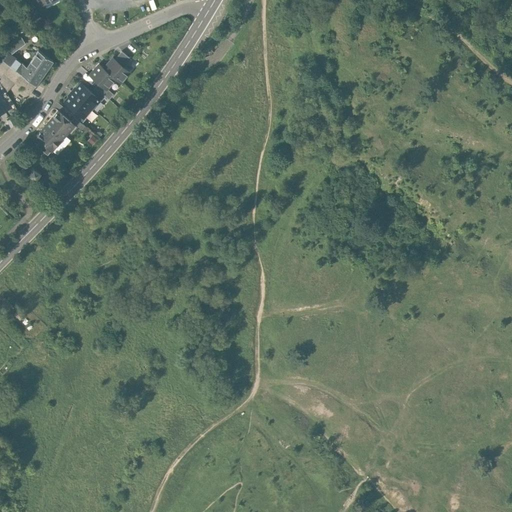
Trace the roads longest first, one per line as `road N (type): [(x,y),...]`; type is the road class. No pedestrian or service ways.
road 1 (secondary): [(0,262),(129,126),(206,15)]
road 2 (residential): [(206,15),(182,9),(78,55),(0,153)]
